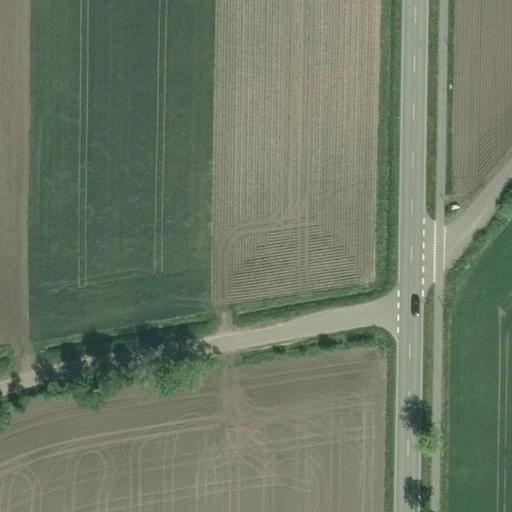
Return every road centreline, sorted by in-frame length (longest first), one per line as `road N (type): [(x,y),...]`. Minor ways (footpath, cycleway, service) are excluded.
road 1 (residential): [(412,312),(59,373),(0,391)]
road 2 (tertiary): [(413,257),(418,0)]
road 3 (tertiary): [(409,511),(412,312)]
road 4 (residential): [(511,172),(456,235),(413,257)]
